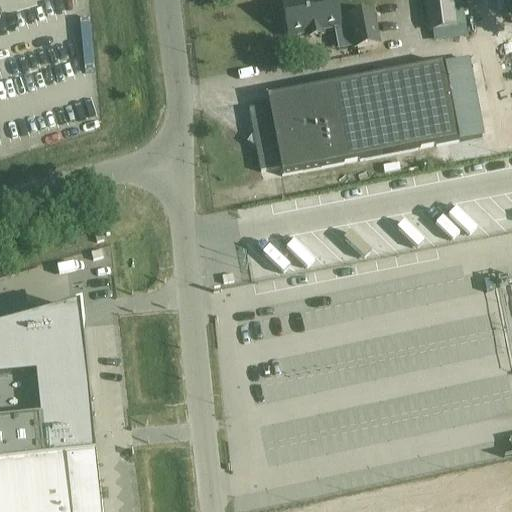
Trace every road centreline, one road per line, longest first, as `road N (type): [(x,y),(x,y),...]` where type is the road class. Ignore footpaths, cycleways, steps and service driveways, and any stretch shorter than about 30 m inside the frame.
road 1 (unclassified): [(212,511),(178,155)]
road 2 (unknown): [(127,511),(113,310)]
road 3 (unclassified): [(0,203),(178,155)]
road 4 (unclassified): [(178,155),(165,0)]
